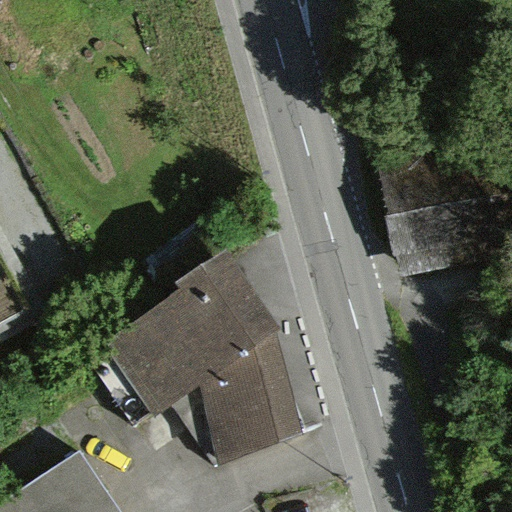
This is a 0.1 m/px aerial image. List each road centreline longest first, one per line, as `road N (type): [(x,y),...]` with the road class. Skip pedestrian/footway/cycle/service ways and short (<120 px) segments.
road 1 (tertiary): [(404,511),(265,0)]
road 2 (track): [(70,299),(0,175)]
